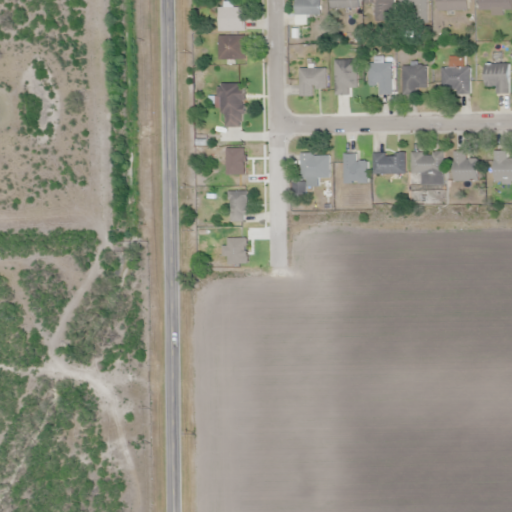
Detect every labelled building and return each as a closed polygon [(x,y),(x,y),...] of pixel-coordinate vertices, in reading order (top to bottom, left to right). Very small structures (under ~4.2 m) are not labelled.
[(296,0),(296,16),(324,15),(323,0),(296,0)] [(332,0),(333,13),(362,12),(361,0),(332,0)] [(365,0),(366,6),(376,6),(377,27),(397,26),(396,0),(365,0)] [(400,0),(401,10),(429,10),(428,0),(400,0)] [(437,0),(437,11),(470,11),(470,0),(437,0)] [(511,0),(480,0),(480,12),(511,12),(511,0)] [(221,9),(220,32),(246,32),(247,10),(221,9)] [(291,30),(291,41),(299,42),(300,30),(291,30)] [(218,36),(218,61),(247,61),(246,36),(218,36)] [(336,61),(337,97),(352,97),(352,89),(363,89),(362,61),(336,61)] [(370,65),(370,88),(378,89),(378,85),(380,85),(380,96),(394,96),(394,65),(370,65)] [(511,66),(485,66),(485,87),(498,87),(498,94),(511,94),(511,66)] [(404,68),(404,97),(416,97),(416,88),(429,88),(429,68),(404,68)] [(300,70),(300,98),(315,98),(315,86),(318,86),(318,90),(328,90),(328,70),(300,70)] [(442,70),(442,97),(471,97),(471,70),(442,70)] [(220,85),(220,98),(223,98),(223,115),(226,115),(226,129),(245,129),(245,115),(248,115),(248,108),(245,108),(245,101),(248,101),(248,89),(241,89),(241,85),(220,85)] [(227,150),(227,176),(246,176),(246,150),(227,150)] [(455,153),(456,183),(481,182),(480,161),(468,162),(468,152),(455,153)] [(493,153),(494,183),(511,182),(511,161),(509,161),(508,152),(493,153)] [(374,155),(375,176),(407,175),(406,154),(374,155)] [(412,154),(413,175),(445,174),(444,154),(412,154)] [(300,155),(300,181),(331,181),(331,155),(300,155)] [(345,156),(344,185),(369,185),(370,164),(358,164),(358,156),(345,156)] [(229,193),(229,201),(233,201),(233,223),(246,224),(246,213),(250,213),(251,193),(229,193)] [(230,267),(230,258),(225,258),(225,248),(229,248),(229,240),(249,240),(248,267),(230,267)]
